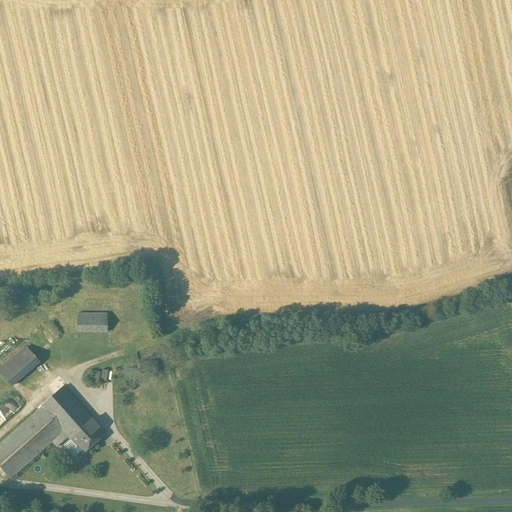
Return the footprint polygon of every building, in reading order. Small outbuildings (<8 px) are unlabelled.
[(108,314),(78,314),(78,332),(108,332),(108,314)] [(49,317),(22,340),(27,347),(36,357),(63,334),(49,317)] [(27,347),(0,370),(0,371),(12,386),(40,362),(36,357),(27,347)] [(156,361),(138,364),(140,374),(158,371),(156,361)] [(87,415),(63,387),(41,406),(43,407),(66,434),(87,415)] [(43,407),(0,445),(0,467),(9,478),(51,441),(56,448),(68,437),(66,434),(43,407)] [(87,415),(66,434),(68,437),(83,453),(97,440),(104,434),(87,415)]
